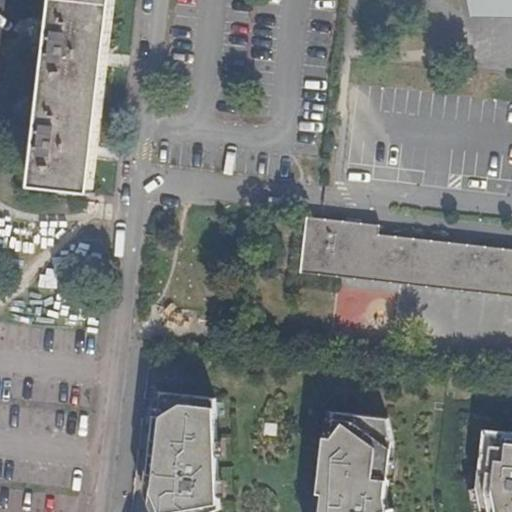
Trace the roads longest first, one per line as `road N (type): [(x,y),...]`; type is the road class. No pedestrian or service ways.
road 1 (residential): [(102,511),(140,184)]
road 2 (residential): [(140,184),(162,0)]
road 3 (residential): [(140,184),(322,197)]
